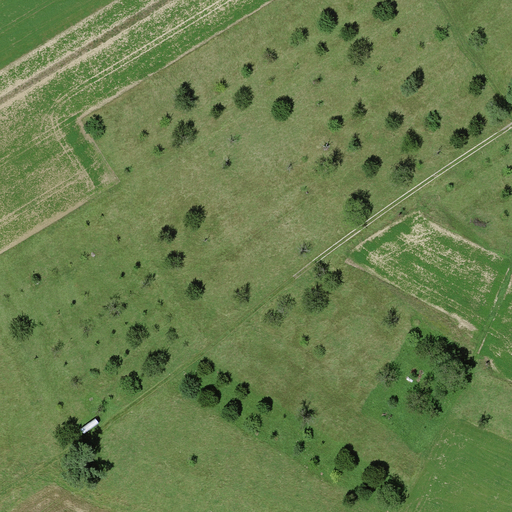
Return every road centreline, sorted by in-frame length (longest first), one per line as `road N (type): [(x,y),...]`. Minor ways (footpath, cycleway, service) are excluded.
road 1 (track): [(511,123),(293,276),(120,419),(0,495)]
road 2 (track): [(441,0),(511,110)]
